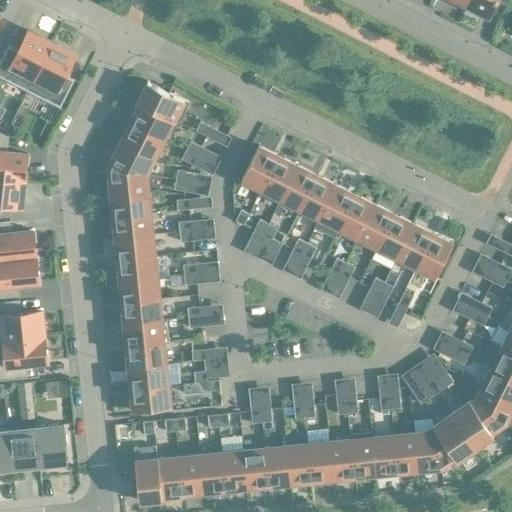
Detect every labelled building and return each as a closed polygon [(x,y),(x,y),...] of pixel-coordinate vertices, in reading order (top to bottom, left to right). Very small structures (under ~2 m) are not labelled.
[(505,0),(508,1),(508,0),(467,0),(465,6),(487,17),(496,0),(505,0)] [(0,60),(0,78),(26,91),(51,42),(29,31),(18,52),(7,47),(0,60)] [(51,42),(26,91),(59,108),(73,80),(62,75),(73,53),(51,42)] [(261,80),(265,71),(250,65),(246,75),(261,80)] [(138,104),(139,103),(178,122),(177,123),(178,123),(188,103),(169,93),(170,89),(169,88),(167,92),(147,82),(136,103),(138,104)] [(129,122),(163,139),(163,140),(168,142),(177,123),(178,122),(139,103),(138,104),(129,122)] [(361,132),(370,113),(356,106),(347,126),(361,132)] [(199,121),(195,131),(205,136),(210,127),(199,121)] [(163,139),(129,122),(119,141),(154,159),(163,140),(163,139)] [(0,177),(24,180),(26,154),(0,151),(0,137),(0,134),(0,133),(0,177)] [(399,151),(436,168),(444,150),(407,133),(399,151)] [(107,167),(146,174),(154,159),(119,141),(107,167)] [(185,150),(196,156),(200,147),(190,141),(185,150)] [(260,190),(277,156),(258,146),(251,158),(246,167),(247,168),(240,180),(260,190)] [(191,165),(196,156),(185,150),(180,159),(191,165)] [(277,156),(260,190),(280,200),(297,166),(277,156)] [(299,210),(316,175),(297,166),(280,200),(299,210)] [(110,196),(148,191),(146,174),(107,167),(110,196)] [(177,169),(175,179),(187,182),(189,172),(177,169)] [(314,228),(335,185),(316,175),(299,210),(317,219),(313,228),(314,228)] [(24,180),(0,177),(0,203),(21,206),(24,180)] [(187,182),(175,179),(173,190),(185,192),(187,182)] [(333,238),(355,195),(335,185),(314,228),(333,238)] [(112,217),(150,213),(148,191),(110,196),(112,217)] [(355,195),(333,238),(334,238),(336,234),(355,243),(374,204),(355,195)] [(188,209),(188,199),(175,200),(176,210),(188,209)] [(374,204),(355,243),(357,239),(376,248),(393,214),(374,204)] [(240,210),(234,221),(243,225),(249,214),(240,210)] [(150,213),(112,217),(114,238),(152,234),(150,213)] [(393,214),(376,248),(395,258),(413,224),(393,214)] [(267,237),(273,226),(259,219),(253,230),(267,237)] [(179,232),(191,231),(190,220),(178,222),(179,232)] [(0,259),(35,256),(32,230),(5,233),(3,221),(0,221),(0,259)] [(413,224),(395,258),(415,268),(432,233),(413,224)] [(287,233),(273,226),(267,237),(281,244),(287,233)] [(192,241),(191,231),(179,232),(180,242),(192,241)] [(432,233),(415,268),(435,278),(441,265),(442,266),(446,256),(445,256),(452,243),(432,233)] [(152,234),(114,238),(116,260),(154,256),(152,234)] [(301,254),(306,243),(297,239),(292,249),(301,254)] [(315,248),(306,243),(301,254),(310,259),(315,248)] [(35,256),(0,259),(0,298),(11,297),(10,285),(38,282),(35,256)] [(118,281),(156,277),(154,256),(116,260),(118,281)] [(330,269),(339,273),(345,262),(336,258),(330,269)] [(354,267),(345,262),(339,273),(348,278),(354,267)] [(183,275),(195,273),(194,263),(182,265),(183,275)] [(500,264),(496,273),(506,278),(511,269),(500,264)] [(196,284),(195,273),(183,275),(184,285),(196,284)] [(506,278),(496,273),(491,282),(502,287),(506,278)] [(120,303),(159,299),(156,277),(118,281),(120,303)] [(369,288),(378,293),(383,282),(374,277),(369,288)] [(392,286),(383,282),(378,293),(375,298),(384,302),(392,286)] [(275,320),(289,320),(288,292),(263,293),(264,309),(274,309),(275,320)] [(403,292),(397,302),(407,307),(412,296),(403,292)] [(123,324),(166,320),(166,319),(161,320),(159,299),(120,303),(123,324)] [(0,340),(43,336),(41,310),(13,313),(12,301),(0,302),(0,340)] [(476,311),(487,317),(492,308),(481,302),(476,311)] [(187,318),(199,316),(198,306),(186,307),(187,318)] [(292,316),(314,322),(316,313),(294,307),(292,316)] [(487,317),(476,311),(472,320),(482,326),(487,317)] [(199,316),(187,318),(188,328),(200,327),(199,316)] [(243,318),(244,346),(265,345),(263,317),(243,318)] [(166,320),(123,324),(125,346),(168,341),(166,320)] [(496,345),(511,353),(511,329),(510,328),(500,347),(496,345)] [(46,362),(43,336),(0,340),(0,380),(20,379),(18,365),(46,362)] [(168,341),(125,346),(127,367),(165,363),(163,343),(168,342),(168,341)] [(461,341),(457,350),(468,355),(472,346),(461,341)] [(511,353),(496,345),(486,365),(511,377),(511,353)] [(204,359),(203,349),(191,350),(192,361),(204,359)] [(468,355),(457,350),(452,359),(463,364),(468,355)] [(129,389),(167,385),(165,363),(127,367),(129,389)] [(511,377),(486,365),(490,367),(481,386),(511,401),(511,377)] [(206,381),(205,370),(193,372),(194,382),(206,381)] [(447,374),(444,373),(437,378),(444,387),(452,382),(447,374)] [(66,380),(55,381),(57,396),(67,395),(66,380)] [(218,380),(206,381),(207,391),(219,390),(218,380)] [(429,383),(436,393),(441,390),(434,380),(429,383)] [(436,393),(429,383),(425,386),(431,396),(436,393)] [(167,385),(129,389),(131,411),(170,407),(167,385)] [(505,423),(511,409),(511,401),(481,386),(475,397),(469,401),(468,401),(476,413),(480,410),(505,423)] [(414,393),(415,397),(420,404),(428,398),(422,388),(414,393)] [(31,391),(17,393),(18,405),(32,403),(31,391)] [(389,397),(390,409),(400,408),(399,396),(389,397)] [(380,410),(390,409),(389,397),(379,398),(380,410)] [(346,401),(347,413),(357,412),(356,400),(346,401)] [(346,401),(336,402),(337,414),(347,413),(346,401)] [(476,413),(468,401),(450,413),(474,447),(492,435),(491,433),(505,423),(480,410),(476,413)] [(303,406),(304,418),(314,416),(313,405),(303,406)] [(304,418),(303,406),(293,407),(294,419),(304,418)] [(260,410),(261,422),(271,421),(270,409),(260,410)] [(261,422),(260,410),(250,411),(251,423),(261,422)] [(450,413),(432,425),(441,438),(437,440),(439,466),(439,468),(454,458),(455,460),(474,447),(450,413)] [(227,414),(217,415),(218,426),(228,425),(227,414)] [(218,426),(217,415),(207,416),(208,427),(218,426)] [(184,418),(174,419),(175,431),(185,430),(184,418)] [(165,432),(175,431),(174,419),(164,420),(165,432)] [(143,434),(154,433),(152,421),(142,422),(143,434)] [(34,427),(38,468),(42,467),(42,469),(43,469),(43,467),(49,466),(48,462),(67,460),(67,458),(66,458),(64,445),(66,445),(65,435),(63,436),(62,424),(34,427)] [(439,468),(439,466),(437,440),(441,438),(432,425),(432,426),(432,427),(426,431),(414,432),(418,470),(439,468)] [(38,468),(34,427),(7,430),(11,465),(27,464),(28,469),(38,468)] [(7,430),(0,430),(0,466),(11,465),(7,430)] [(371,432),(349,434),(353,475),(354,477),(375,475),(371,432)] [(397,473),(396,471),(393,434),(372,436),(371,432),(375,475),(397,473)] [(397,473),(418,470),(414,432),(393,434),(396,471),(397,473)] [(354,477),(353,475),(349,434),(349,439),(328,441),(332,479),(354,477)] [(311,481),(332,479),(328,441),(307,443),(311,481)] [(307,443),(285,445),(289,483),(311,481),(307,443)] [(264,447),(267,484),(268,486),(289,483),(285,445),(264,447)] [(268,486),(267,484),(264,447),(242,450),(246,488),(268,486)] [(225,490),(246,488),(242,450),(221,452),(225,490)] [(221,452),(199,454),(203,492),(225,490),(221,452)] [(182,494),(203,492),(199,454),(178,456),(182,494)] [(182,494),(178,456),(157,458),(157,457),(156,458),(160,499),(161,499),(161,496),(182,494)] [(156,458),(134,460),(136,477),(131,477),(131,478),(136,478),(138,501),(160,499),(156,458)]
